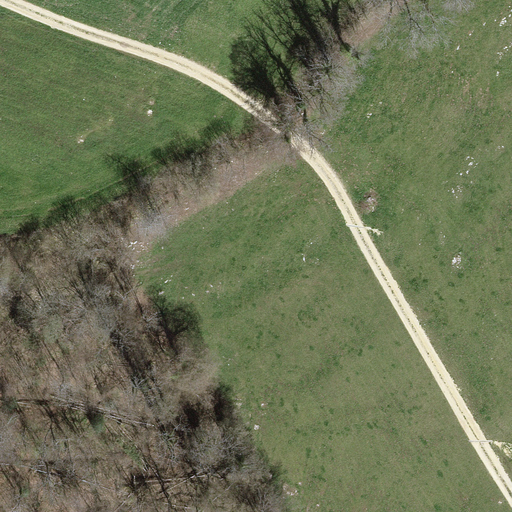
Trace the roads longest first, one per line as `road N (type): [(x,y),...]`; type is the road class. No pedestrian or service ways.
road 1 (track): [(511,494),(318,167),(204,78),(6,0)]
road 2 (track): [(318,167),(240,213),(0,319)]
